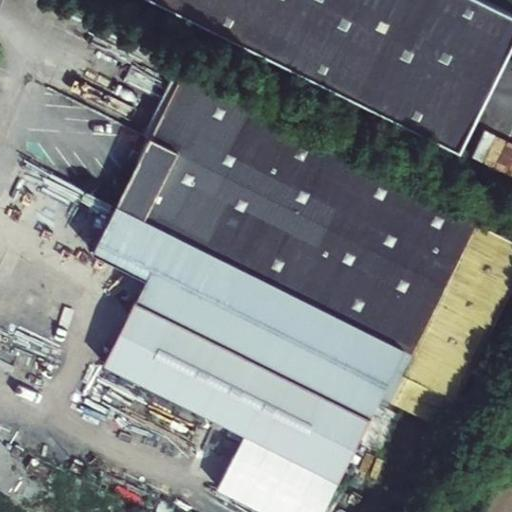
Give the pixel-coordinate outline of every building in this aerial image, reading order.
[(158,0),(185,13),(194,0),(158,0)] [(194,0),(185,13),(359,100),(408,0),(194,0)] [(511,62),(511,9),(493,0),(408,0),(359,100),(467,153),(511,62)] [(141,59),(99,38),(93,52),(134,71),(141,59)] [(485,226),(141,59),(134,71),(184,97),(126,217),(174,240),(143,301),(389,423),(408,384),(459,409),(511,300),(511,248),(480,234),(485,226)]
